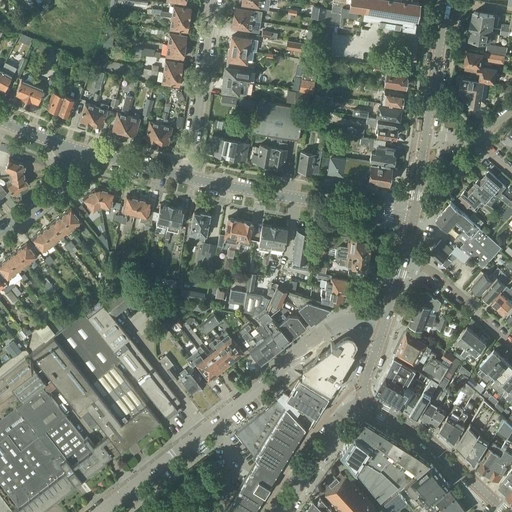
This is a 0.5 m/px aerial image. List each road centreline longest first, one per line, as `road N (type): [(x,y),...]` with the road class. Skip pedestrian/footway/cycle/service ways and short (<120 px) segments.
road 1 (residential): [(99,511),(332,327),(380,332)]
road 2 (residential): [(413,219),(186,179)]
road 3 (residential): [(186,179),(213,0)]
road 4 (residential): [(502,511),(441,452),(366,399)]
road 5 (residential): [(279,511),(345,410),(366,399)]
road 6 (residential): [(424,138),(446,0)]
road 7 (residential): [(403,263),(434,274),(511,344)]
road 8 (residential): [(186,179),(67,149)]
